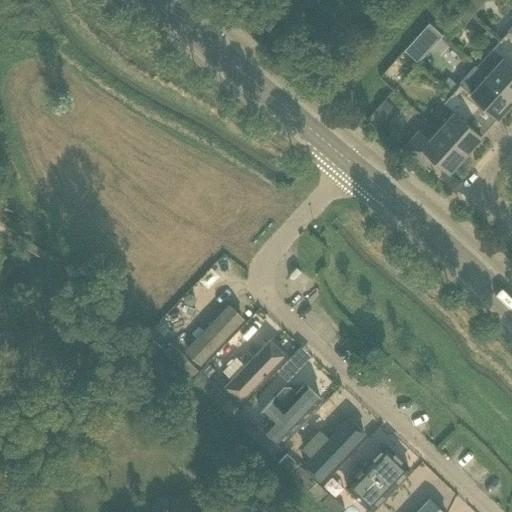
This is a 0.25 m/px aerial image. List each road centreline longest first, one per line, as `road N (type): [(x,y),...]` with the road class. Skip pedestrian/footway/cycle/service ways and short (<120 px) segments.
road 1 (residential): [(352,164),(269,253),(262,278),(269,303),(487,511)]
road 2 (tertiary): [(352,164),(155,0)]
road 3 (tertiary): [(511,309),(352,164)]
